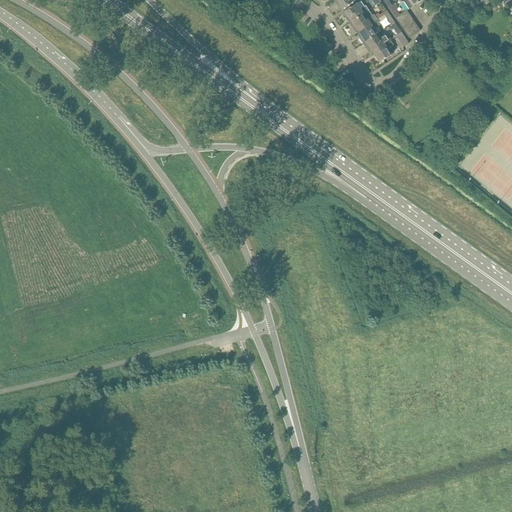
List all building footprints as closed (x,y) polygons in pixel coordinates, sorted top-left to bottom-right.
[(337,0),(339,3),(337,5),(341,11),(355,1),(353,0),(337,0)] [(392,6),(388,0),(382,0),(389,8),(392,6)] [(422,0),(401,0),(400,1),(401,2),(404,2),(409,10),(413,7),(422,0)] [(511,0),(503,0),(510,10),(511,8),(511,0)] [(349,18),(352,22),(369,10),(366,6),(361,10),(357,4),(343,13),(347,19),(349,18)] [(373,16),(369,10),(352,22),(359,32),(377,20),(374,15),(373,16)] [(395,18),(399,24),(411,16),(407,11),(395,18)] [(388,13),(385,15),(391,25),(395,23),(388,13)] [(402,29),(414,21),(411,16),(399,24),(402,29)] [(359,32),(366,42),(377,34),(374,30),(381,25),(377,20),(359,32)] [(414,21),(402,29),(406,34),(417,26),(414,21)] [(421,30),(417,26),(406,34),(409,38),(421,30)] [(409,43),(403,35),(402,33),(396,37),(403,47),(409,43)] [(380,38),(377,34),(366,42),(373,52),(390,41),(386,35),(380,38)] [(393,46),(390,41),(373,52),(380,63),(391,55),(388,50),(393,46)]
